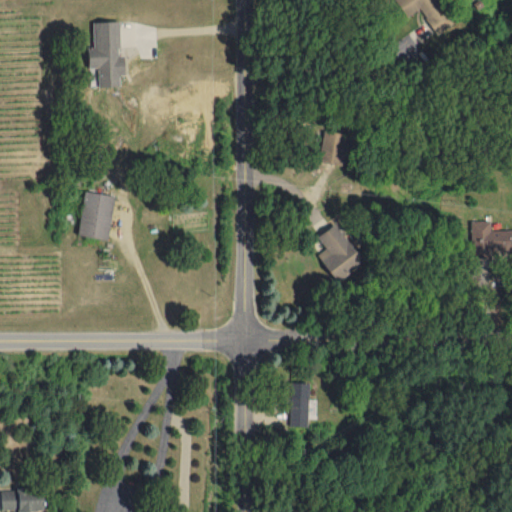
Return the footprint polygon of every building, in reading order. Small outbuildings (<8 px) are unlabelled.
[(394,0),(405,16),(418,7),(435,33),(450,23),(435,0),(394,0)] [(92,20),(93,46),(87,46),(88,67),(97,67),(98,86),(119,85),(119,74),(124,74),(123,54),(120,54),(118,19),(92,20)] [(318,161),(341,164),(346,133),(323,129),(318,161)] [(115,194),(85,189),(77,233),(107,239),(115,194)] [(470,250),(511,250),(511,228),(490,228),(490,219),(470,219),(470,250)] [(317,253),(334,279),(361,261),(336,221),(316,234),(324,248),(317,253)] [(307,425),(308,381),(286,381),(285,406),(289,406),(288,424),(307,425)] [(0,494),(0,510),(42,509),(41,487),(0,488),(0,494)]
